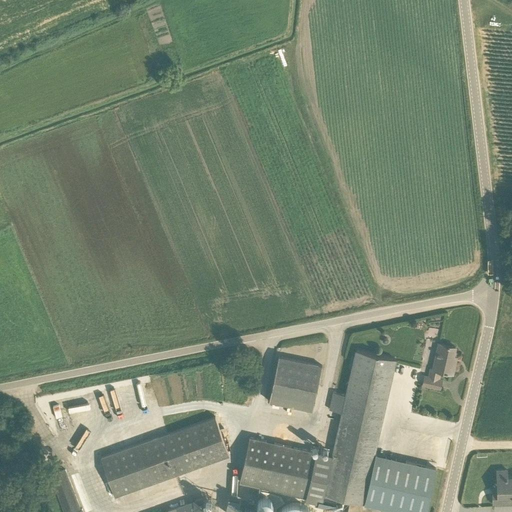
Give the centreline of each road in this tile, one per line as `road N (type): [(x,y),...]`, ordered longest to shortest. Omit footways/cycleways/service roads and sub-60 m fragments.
road 1 (unclassified): [(0,384),(492,289)]
road 2 (unclassified): [(492,289),(463,0)]
road 3 (unclassified): [(446,511),(492,289)]
